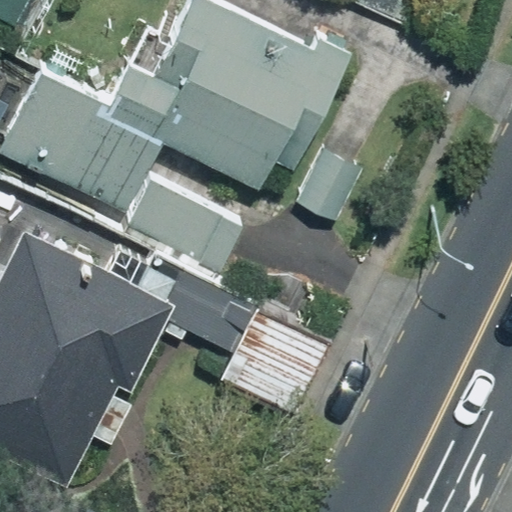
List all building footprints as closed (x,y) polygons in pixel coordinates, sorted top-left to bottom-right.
[(0,0),(0,3),(21,15),(30,0),(0,0)] [(352,49),(261,0),(192,0),(164,52),(141,40),(118,82),(53,46),(11,125),(137,194),(179,118),(273,168),(286,144),(298,150),(352,49)] [(366,152),(329,135),(303,189),(340,207),(366,152)] [(244,213),(162,169),(136,217),(219,261),(244,213)] [(190,256),(178,282),(36,212),(0,284),(0,416),(82,457),(126,368),(143,376),(178,305),(242,337),(228,364),(303,401),(338,330),(190,256)]
